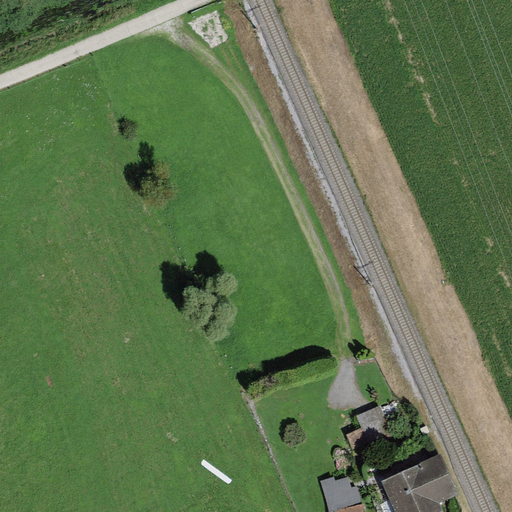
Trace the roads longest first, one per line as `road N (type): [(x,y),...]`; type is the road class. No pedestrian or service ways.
road 1 (track): [(137,25),(188,47),(230,79),(271,149),(338,303),(346,342),(341,414)]
road 2 (unclassified): [(195,0),(0,80)]
